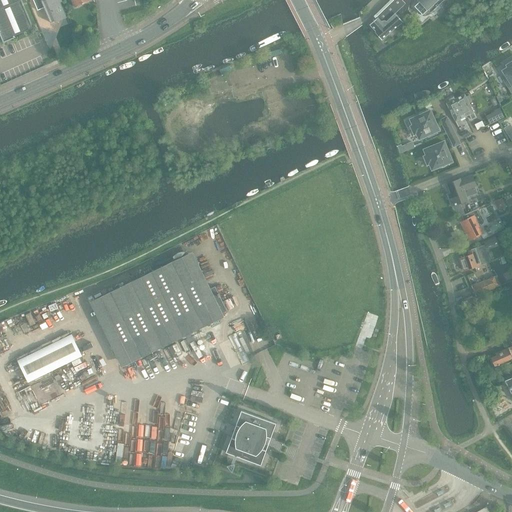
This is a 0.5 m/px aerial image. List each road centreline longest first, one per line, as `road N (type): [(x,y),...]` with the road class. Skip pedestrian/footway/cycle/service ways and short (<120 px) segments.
road 1 (unclassified): [(440,460),(491,429),(464,373),(415,191)]
road 2 (tertiary): [(0,102),(141,38),(193,0)]
road 3 (secondary): [(378,204),(318,43)]
road 4 (secondary): [(403,446),(410,362),(397,283)]
road 5 (secondary): [(397,283),(389,358),(363,434)]
